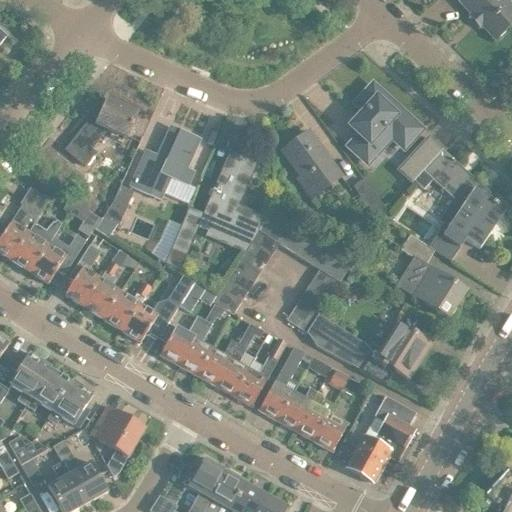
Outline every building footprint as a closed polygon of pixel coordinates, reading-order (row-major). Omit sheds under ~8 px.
[(460,0),(458,2),(471,15),(472,14),(482,24),(481,26),(494,40),(511,22),(511,8),(507,4),(503,0),(460,0)] [(363,93),(360,95),(359,99),(360,102),(362,106),(359,108),(364,112),(350,127),(359,135),(348,147),(366,163),(378,150),(374,147),(384,135),(388,139),(391,137),(403,148),(410,140),(411,140),(412,140),(411,139),(419,130),(376,90),(373,93),(370,91),(366,91),(363,93)] [(91,117),(75,137),(64,150),(84,166),(95,153),(90,149),(106,130),(125,139),(137,112),(106,98),(97,119),(91,117)] [(194,151),(196,146),(195,146),(198,140),(170,127),(157,156),(146,151),(130,186),(158,199),(174,165),(184,170),(193,151),(194,151)] [(330,167),(322,156),(324,155),(307,132),(281,151),(299,176),(296,178),(311,198),(340,177),(332,165),(330,167)] [(419,148),(398,170),(411,183),(413,181),(441,150),(428,138),(420,147),(419,146),(418,147),(419,148)] [(492,202),(486,198),(489,193),(488,193),(485,197),(474,190),(478,184),(441,150),(413,181),(423,190),(432,180),(453,199),(438,222),(442,225),(428,247),(449,262),(464,239),(479,249),(505,210),(497,205),(492,202)] [(198,227),(208,231),(212,221),(253,238),(257,231),(266,218),(238,206),(256,163),(229,151),(214,186),(213,186),(211,190),(214,191),(211,198),(209,197),(202,215),(187,208),(167,258),(165,261),(164,265),(179,273),(198,227)] [(375,219),(378,217),(386,211),(363,180),(352,187),(375,219)] [(118,225),(132,192),(119,186),(112,202),(102,218),(118,225)] [(0,254),(10,261),(28,234),(33,225),(31,224),(47,199),(29,188),(19,204),(21,205),(1,235),(0,234),(0,254)] [(82,223),(89,213),(69,199),(62,210),(82,223)] [(266,218),(257,231),(277,244),(298,257),(311,237),(270,211),(266,218)] [(94,230),(100,220),(89,213),(82,223),(78,229),(88,236),(92,229),(94,230)] [(33,225),(28,234),(10,261),(29,273),(51,239),(61,224),(54,220),(42,233),(33,225)] [(253,238),(251,242),(271,255),(277,244),(257,231),(253,238)] [(77,238),(70,233),(61,245),(51,239),(29,273),(47,285),(77,238)] [(413,259),(395,286),(446,318),(464,290),(424,265),(432,251),(408,236),(399,250),(413,259)] [(311,237),(298,257),(318,270),(338,283),(351,262),(311,237)] [(264,265),(271,255),(251,242),(244,252),(264,265)] [(64,295),(81,307),(99,280),(99,279),(87,272),(99,253),(88,245),(67,279),(72,282),(64,295)] [(81,307),(101,319),(119,292),(109,286),(114,279),(111,277),(117,267),(124,256),(117,251),(110,263),(110,262),(99,279),(99,280),(81,307)] [(258,275),(264,265),(244,252),(238,262),(258,275)] [(155,253),(152,261),(158,264),(165,261),(167,258),(155,253)] [(252,283),(258,275),(238,262),(232,270),(252,283)] [(246,293),(252,283),(232,270),(226,280),(246,293)] [(332,293),(338,283),(318,270),(311,280),(332,293)] [(167,300),(178,306),(193,283),(183,276),(167,300)] [(246,293),(226,280),(220,290),(240,303),(246,293)] [(311,280),(305,290),(325,303),(332,293),(311,280)] [(119,292),(101,319),(121,333),(139,305),(151,286),(144,281),(131,300),(119,292)] [(189,313),(204,290),(193,283),(178,306),(189,313)] [(240,303),(220,290),(212,303),(232,316),(240,303)] [(319,313),(325,303),(305,290),(299,300),(319,313)] [(313,323),(318,316),(319,313),(299,300),(293,310),(313,323)] [(139,305),(121,333),(139,344),(156,317),(139,305)] [(177,366),(195,377),(211,349),(200,343),(215,317),(218,319),(223,311),(212,305),(206,315),(203,322),(197,332),(192,339),(177,366)] [(306,333),(313,323),(293,310),(286,321),(306,333)] [(368,348),(318,316),(313,323),(306,333),(316,347),(384,384),(393,371),(407,381),(429,346),(415,337),(415,336),(412,333),(411,334),(396,325),(380,350),(370,344),(368,348)] [(195,317),(185,335),(174,329),(159,356),(177,366),(192,339),(197,332),(203,322),(195,317)] [(261,332),(249,325),(245,331),(237,345),(214,387),(232,397),(247,369),(252,360),(242,355),(252,335),(258,339),(261,332)] [(0,377),(11,361),(1,354),(7,344),(0,339),(0,377)] [(214,387),(237,345),(230,340),(222,355),(211,349),(195,377),(214,387)] [(232,397),(250,407),(285,345),(276,340),(257,375),(247,369),(232,397)] [(276,421),(291,394),(281,388),(282,386),(285,387),(296,367),(304,353),(293,347),(257,411),(276,421)] [(28,352),(26,356),(8,384),(21,393),(15,401),(24,406),(48,370),(39,364),(41,361),(28,352)] [(50,412),(69,383),(48,370),(24,406),(32,411),(37,403),(50,412)] [(341,391),(347,379),(334,372),(327,384),(341,391)] [(72,426),(73,425),(76,427),(85,414),(81,412),(93,394),(80,385),(77,389),(69,383),(50,412),(46,419),(54,424),(58,417),(72,426)] [(291,394),(276,421),(294,432),(316,393),(309,389),(302,400),(291,394)] [(362,478),(371,483),(386,457),(396,463),(413,431),(407,427),(414,414),(371,390),(359,410),(382,423),(372,442),(362,437),(345,469),(352,473),(351,475),(361,480),(362,478)] [(316,393),(294,432),(312,442),(328,415),(327,414),(332,406),(321,400),(323,397),(316,393)] [(96,440),(126,458),(143,429),(106,407),(91,432),(99,436),(96,440)] [(328,415),(312,442),(331,452),(346,425),(328,415)] [(19,466),(30,460),(25,452),(31,444),(19,436),(7,443),(19,466)] [(31,444),(25,452),(30,460),(47,450),(33,440),(31,444)] [(58,459),(85,505),(106,492),(89,463),(77,470),(67,453),(68,453),(62,442),(51,448),(58,459)] [(0,468),(0,469),(11,463),(5,452),(0,454),(0,468)] [(216,465),(203,457),(201,461),(193,476),(189,474),(183,485),(198,494),(187,511),(200,511),(208,499),(223,473),(214,468),(216,465)] [(60,511),(72,511),(85,505),(58,459),(60,463),(51,468),(58,481),(46,487),(60,511)] [(32,487),(43,481),(30,460),(19,466),(32,487)] [(6,479),(17,473),(11,463),(0,469),(6,479)] [(511,511),(511,469),(484,501),(495,511),(498,511),(502,509),(507,511),(506,511),(511,511)] [(208,499),(200,511),(228,511),(229,511),(244,484),(246,481),(233,474),(231,477),(223,473),(208,499)] [(256,511),(265,496),(244,484),(229,511),(228,511),(256,511)] [(24,511),(35,505),(29,494),(18,500),(24,511)] [(284,511),(286,508),(265,496),(256,511),(284,511)]
